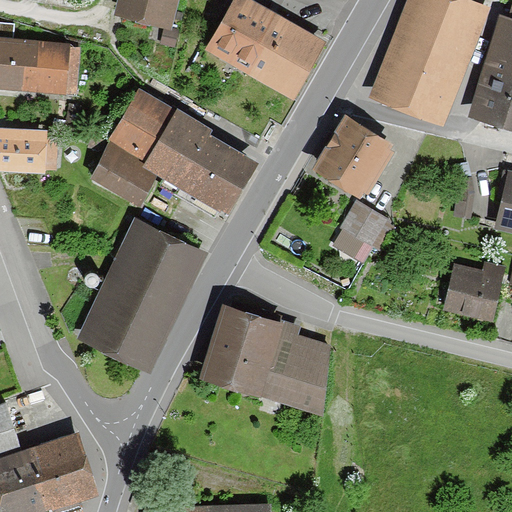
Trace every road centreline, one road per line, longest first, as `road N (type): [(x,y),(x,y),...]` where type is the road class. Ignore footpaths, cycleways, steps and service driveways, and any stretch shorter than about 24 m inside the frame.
road 1 (residential): [(219,266),(329,311),(511,355)]
road 2 (residential): [(123,447),(62,356),(0,200)]
road 3 (tertiary): [(123,447),(219,266)]
road 4 (tertiary): [(219,266),(322,94)]
road 5 (residential): [(322,94),(511,151)]
